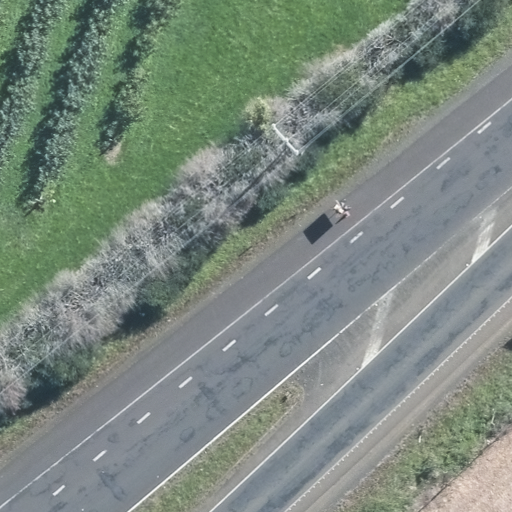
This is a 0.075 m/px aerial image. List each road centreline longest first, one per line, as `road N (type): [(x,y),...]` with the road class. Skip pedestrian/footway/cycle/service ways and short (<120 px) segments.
road 1 (secondary): [(59,511),(511,143)]
road 2 (secondary): [(511,244),(241,511)]
